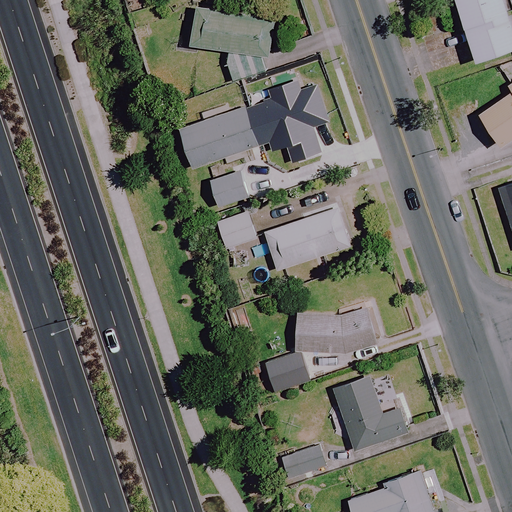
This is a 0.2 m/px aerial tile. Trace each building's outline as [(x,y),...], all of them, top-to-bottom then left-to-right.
[(511,19),(505,0),(455,0),(466,28),(478,62),(511,49),(511,19)] [(218,16),(219,9),(199,6),(193,46),(224,50),(234,82),(293,65),(282,25),(275,24),(218,16)] [(507,143),(511,139),(511,82),(508,85),(511,92),(481,112),(501,146),(507,143)] [(311,129),(246,103),(231,141),(256,151),(252,161),(279,171),(283,162),(296,167),(311,129)] [(250,197),(244,172),(212,180),(218,205),(250,197)] [(511,184),(500,188),(511,225),(511,184)] [(352,245),(339,206),(266,230),(279,270),(352,245)] [(258,237),(248,211),(218,222),(228,248),(258,237)] [(341,307),(300,306),(299,346),(339,347),(385,339),(379,300),(341,307)] [(312,374),(302,347),(269,358),(278,385),(312,374)] [(385,412),(372,375),(334,388),(356,450),(405,433),(396,408),(385,412)] [(328,466),(322,444),(282,456),(288,478),(328,466)] [(428,511),(435,510),(420,469),(391,480),(393,485),(349,501),(353,511),(428,511)]
